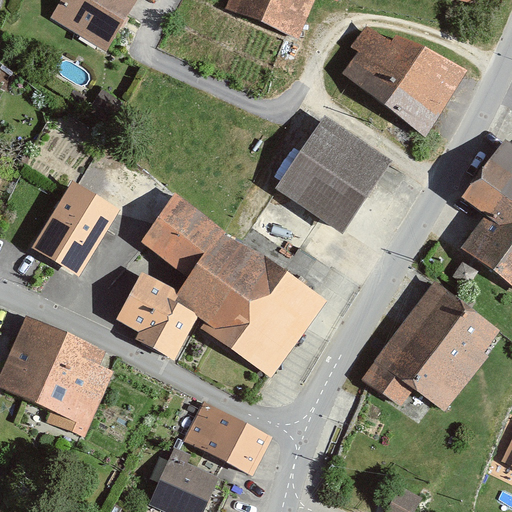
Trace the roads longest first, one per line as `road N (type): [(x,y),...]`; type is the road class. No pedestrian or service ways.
road 1 (unclassified): [(511,50),(300,438)]
road 2 (unclassified): [(0,289),(300,438)]
